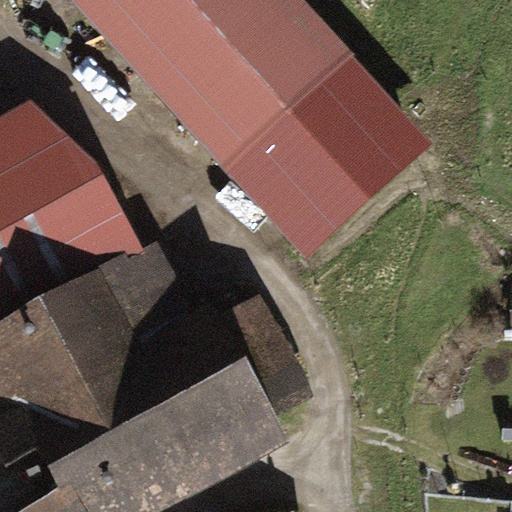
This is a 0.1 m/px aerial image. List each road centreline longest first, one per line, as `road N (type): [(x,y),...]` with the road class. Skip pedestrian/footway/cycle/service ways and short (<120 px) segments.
road 1 (track): [(0,40),(63,108),(280,292),(341,408),(347,511)]
road 2 (track): [(343,441),(395,449),(511,502)]
road 3 (unknown): [(343,441),(274,489),(217,511)]
